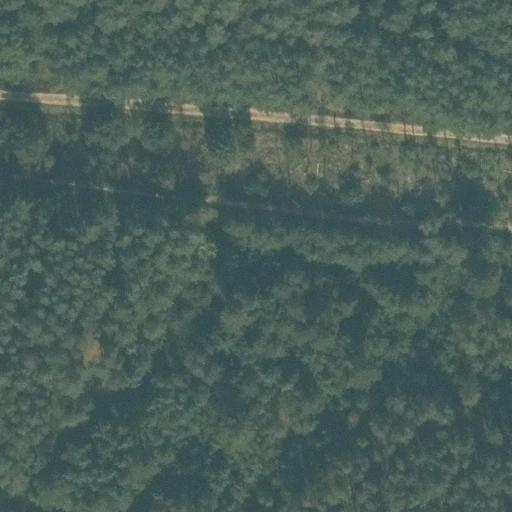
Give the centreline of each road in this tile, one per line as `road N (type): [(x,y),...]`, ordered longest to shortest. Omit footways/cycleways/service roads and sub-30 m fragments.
road 1 (track): [(511,230),(0,184)]
road 2 (track): [(511,143),(0,102)]
